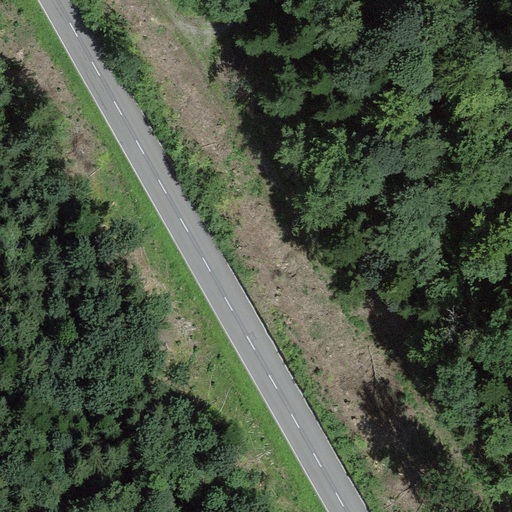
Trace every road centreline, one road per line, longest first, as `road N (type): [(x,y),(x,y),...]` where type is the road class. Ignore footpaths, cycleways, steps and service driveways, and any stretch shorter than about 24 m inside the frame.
road 1 (track): [(499,511),(163,0)]
road 2 (tertiary): [(343,511),(59,0)]
